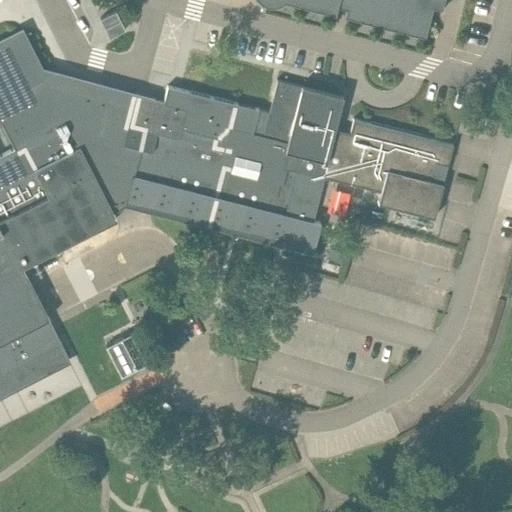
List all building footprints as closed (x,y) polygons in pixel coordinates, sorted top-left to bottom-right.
[(263,0),(264,0),(266,2),(269,4),(275,5),(281,4),(287,1),(338,14),(340,6),(348,8),(346,17),(427,37),(434,7),(443,10),(446,0),(263,0)] [(115,11),(99,19),(109,38),(125,30),(115,11)] [(333,129),(341,98),(343,99),(344,97),(276,80),(276,81),(277,82),(269,112),(167,86),(162,103),(136,96),(136,94),(135,94),(135,95),(106,88),(103,99),(48,86),(19,28),(18,29),(20,33),(0,42),(0,387),(64,355),(59,343),(47,319),(49,318),(48,317),(46,318),(19,266),(106,222),(107,224),(116,219),(113,211),(124,206),(125,206),(126,205),(150,211),(150,212),(151,213),(151,211),(179,218),(179,220),(180,220),(180,219),(208,226),(207,227),(208,227),(209,226),(236,233),(236,234),(237,235),(238,233),(265,240),(265,242),(266,242),(266,241),(294,248),(293,249),(312,254),(320,223),(310,220),(322,175),(381,190),(377,203),(434,217),(442,183),(447,165),(452,144),(353,119),(350,134),(333,129)] [(330,250),(326,263),(340,266),(343,253),(330,250)] [(105,346),(121,377),(145,365),(129,334),(105,346)]
